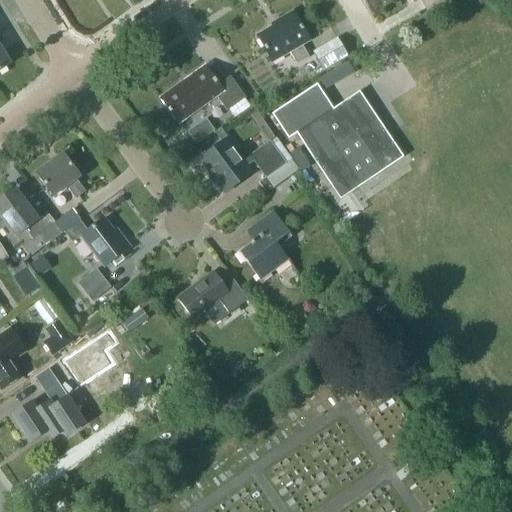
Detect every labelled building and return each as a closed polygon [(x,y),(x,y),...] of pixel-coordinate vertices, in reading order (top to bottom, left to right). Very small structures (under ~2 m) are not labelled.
[(420,0),(425,9),(440,0),(420,0)] [(278,24),(257,36),(272,62),(290,52),(297,65),(309,58),(302,45),(309,41),(293,12),(277,22),(278,24)] [(347,56),(337,38),(312,52),(322,70),(347,56)] [(0,70),(11,64),(0,46),(0,70)] [(354,72),(348,61),(315,78),(322,90),(354,72)] [(218,85),(205,66),(160,98),(178,124),(217,97),(227,111),(245,98),(230,77),(218,85)] [(275,114),(290,138),(297,134),(340,200),(352,192),(403,158),(359,92),(334,109),(318,85),(275,114)] [(208,116),(190,130),(199,143),(218,128),(208,116)] [(229,136),(223,127),(215,132),(222,141),(229,136)] [(226,192),(250,175),(245,168),(254,161),(266,178),(286,163),(270,141),(250,155),(248,152),(238,159),(224,140),(201,158),(226,192)] [(310,165),(298,146),(288,153),(301,171),(310,165)] [(85,191),(76,179),(79,176),(62,154),(36,174),(53,196),(66,186),(76,199),(85,191)] [(63,233),(55,223),(50,217),(39,225),(36,221),(38,220),(15,190),(0,201),(0,216),(16,237),(25,230),(33,240),(44,231),(52,242),(63,233)] [(339,209),(377,272),(400,258),(362,195),(339,209)] [(73,210),(55,223),(63,233),(80,220),(73,210)] [(292,237),(273,212),(252,227),(259,236),(238,251),(260,280),(288,260),(278,247),(292,237)] [(105,267),(130,248),(122,237),(118,240),(103,219),(81,236),(105,267)] [(0,263),(9,259),(0,244),(0,263)] [(40,277),(52,268),(42,255),(30,264),(40,277)] [(106,282),(96,269),(77,284),(87,296),(101,285),(106,282)] [(193,319),(203,311),(214,324),(247,299),(231,278),(222,286),(212,273),(178,299),(193,319)] [(101,285),(87,296),(92,303),(106,292),(101,285)] [(74,342),(64,327),(43,341),(52,356),(74,342)] [(10,360),(25,350),(10,328),(0,334),(0,388),(1,390),(21,376),(10,360)] [(104,338),(94,345),(99,353),(110,346),(104,338)] [(69,357),(88,385),(103,375),(91,357),(97,353),(89,343),(69,357)] [(31,403),(12,416),(30,442),(48,430),(53,438),(63,432),(66,436),(84,424),(66,398),(52,407),(49,402),(36,410),(31,403)] [(408,439),(394,448),(409,468),(423,459),(408,439)]
